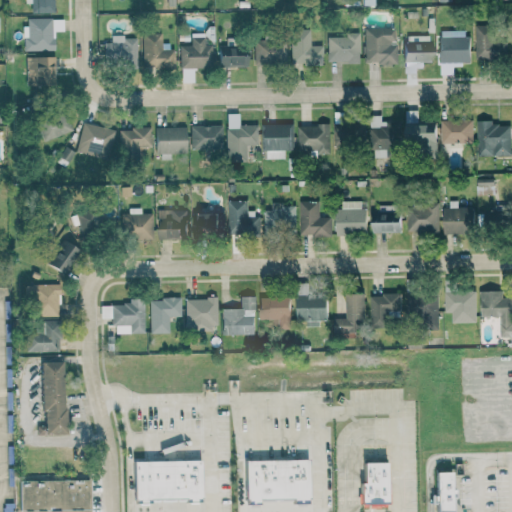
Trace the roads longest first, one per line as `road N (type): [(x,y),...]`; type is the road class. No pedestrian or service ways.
road 1 (residential): [(82,15),(84,80),(101,97),(511,88)]
road 2 (residential): [(92,281),(115,268),(511,261)]
road 3 (residential): [(110,511),(110,453),(89,357),(92,281)]
